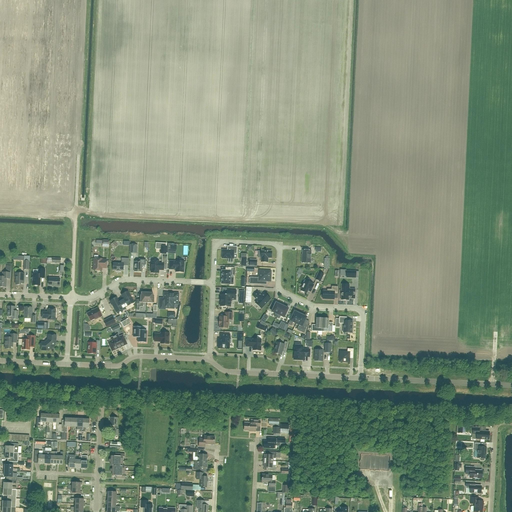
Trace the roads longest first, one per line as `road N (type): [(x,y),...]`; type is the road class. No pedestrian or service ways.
road 1 (residential): [(360,378),(361,311),(313,307),(278,290),(278,245),(219,241),(213,283)]
road 2 (track): [(76,208),(330,228)]
road 3 (residential): [(97,475),(98,402),(0,396)]
road 4 (unclassified): [(360,378),(229,372),(208,359)]
road 5 (unclassified): [(511,386),(360,378)]
road 6 (residential): [(70,298),(86,299),(125,279),(213,283)]
road 7 (unclassified): [(208,359),(66,363)]
